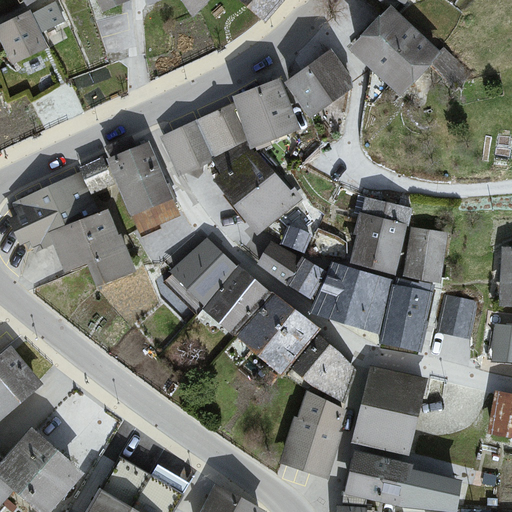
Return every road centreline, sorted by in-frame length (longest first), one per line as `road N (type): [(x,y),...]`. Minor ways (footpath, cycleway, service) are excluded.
road 1 (residential): [(146,115),(184,203),(293,304),(366,351),(511,386)]
road 2 (tertiary): [(0,286),(291,511)]
road 3 (tertiary): [(318,0),(246,67),(146,115)]
road 4 (tertiary): [(146,115),(0,184)]
